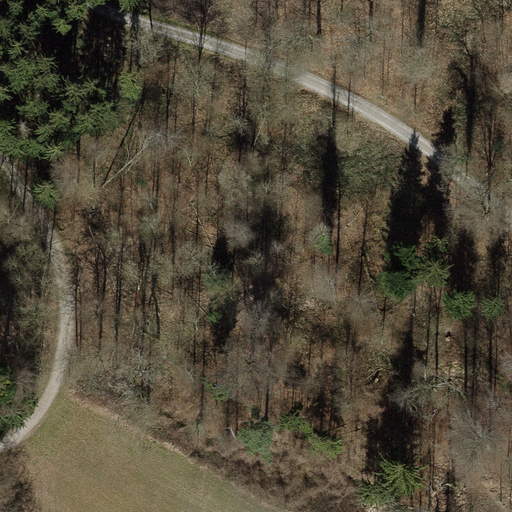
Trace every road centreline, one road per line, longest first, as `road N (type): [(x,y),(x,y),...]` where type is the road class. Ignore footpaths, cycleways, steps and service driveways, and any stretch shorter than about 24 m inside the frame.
road 1 (track): [(82,0),(121,24),(265,69),(390,132),(511,224)]
road 2 (track): [(0,442),(26,425),(52,386),(68,303),(39,209),(0,148)]
